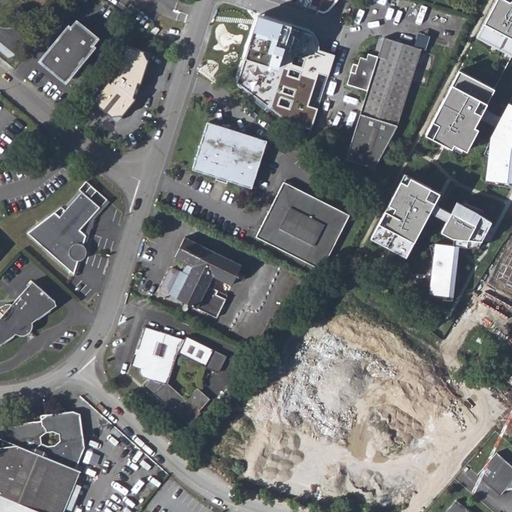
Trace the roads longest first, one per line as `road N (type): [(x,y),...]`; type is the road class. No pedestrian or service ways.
road 1 (residential): [(276,511),(201,480),(72,369)]
road 2 (residential): [(72,369),(106,319),(148,184)]
road 3 (residential): [(148,184),(208,0)]
